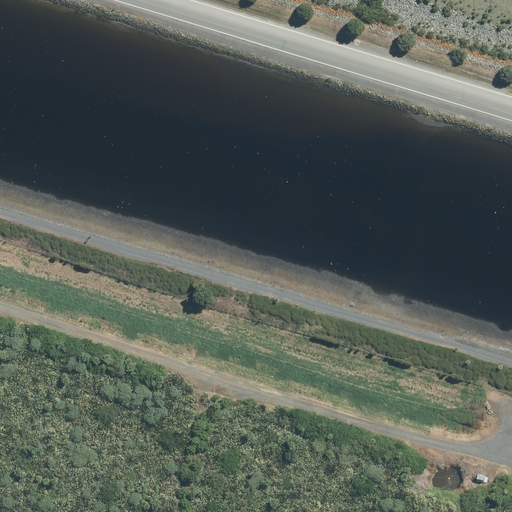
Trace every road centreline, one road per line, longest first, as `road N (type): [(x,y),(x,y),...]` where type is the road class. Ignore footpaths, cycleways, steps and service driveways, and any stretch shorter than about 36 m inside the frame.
road 1 (track): [(511,461),(202,377),(0,308)]
road 2 (unclassified): [(511,110),(149,0)]
